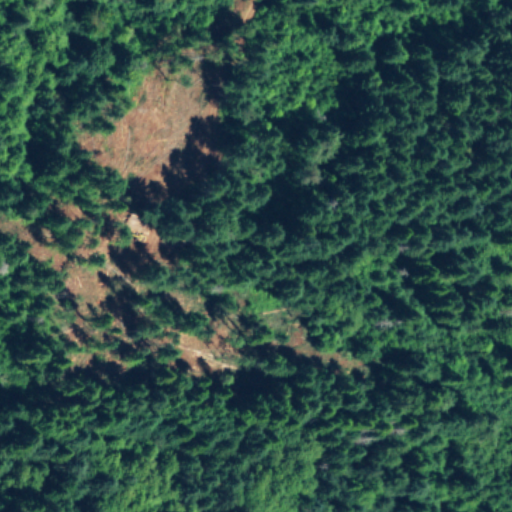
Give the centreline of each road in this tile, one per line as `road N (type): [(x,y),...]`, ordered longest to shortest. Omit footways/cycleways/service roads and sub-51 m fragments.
road 1 (track): [(264,0),(231,67),(223,124),(231,208),(346,317),(511,404)]
road 2 (track): [(511,97),(394,218),(292,264)]
road 3 (residential): [(171,511),(155,481),(53,453)]
